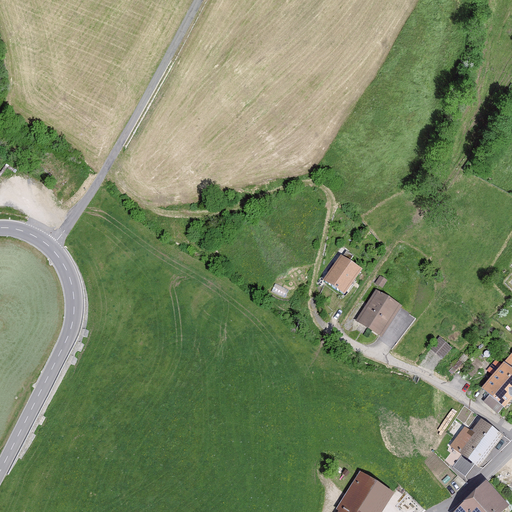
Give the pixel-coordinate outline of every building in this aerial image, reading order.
[(364,269),(341,254),(324,279),(347,294),(364,269)] [(402,307),(375,289),(355,319),(382,337),(402,307)] [(453,348),(439,336),(429,348),(443,359),(453,348)] [(511,397),(511,352),(482,388),(504,407),(511,397)] [(465,427),(451,446),(480,467),(504,436),(481,419),(472,432),(465,427)] [(363,473),(344,504),(356,511),(381,511),(395,493),(363,473)] [(501,511),(509,505),(486,481),(453,511),(501,511)]
